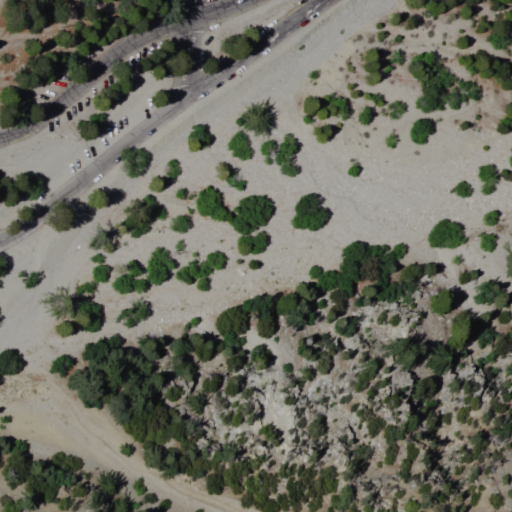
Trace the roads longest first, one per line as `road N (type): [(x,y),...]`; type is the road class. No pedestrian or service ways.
road 1 (tertiary): [(0,242),(324,0)]
road 2 (tertiary): [(232,0),(153,31),(48,114),(0,140)]
